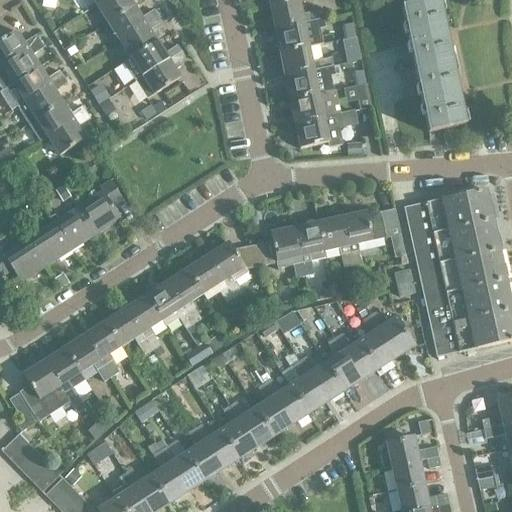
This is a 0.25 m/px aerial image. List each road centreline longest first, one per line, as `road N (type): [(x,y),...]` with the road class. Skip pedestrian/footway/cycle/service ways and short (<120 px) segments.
road 1 (residential): [(264,178),(0,351)]
road 2 (residential): [(511,163),(264,178)]
road 3 (residential): [(439,391),(405,404),(243,511)]
road 4 (residential): [(228,0),(264,178)]
road 5 (residential): [(468,511),(439,391)]
